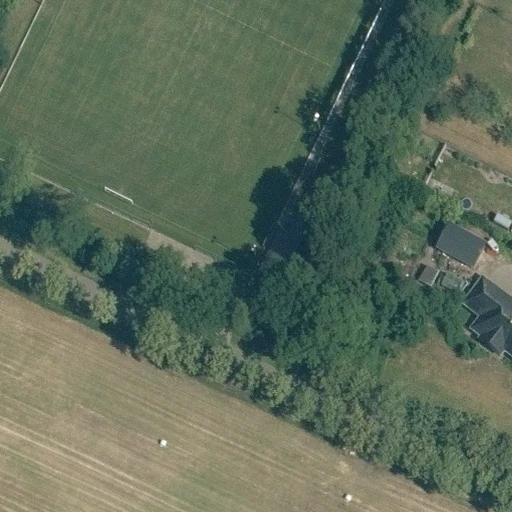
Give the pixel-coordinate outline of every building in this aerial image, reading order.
[(281,235),(262,275),(279,283),(276,289),(271,286),(264,299),(285,309),(322,232),(302,222),(293,241),(281,235)] [(444,223),(430,249),(469,270),(483,244),(444,223)] [(153,257),(144,277),(177,292),(186,272),(153,257)] [(429,289),(437,273),(425,267),(416,283),(429,289)] [(458,295),(463,282),(442,275),(437,287),(458,295)] [(483,282),(464,307),(481,320),(472,332),(482,340),(480,343),(500,358),(504,353),(511,359),(511,304),(508,301),(507,303),(483,284),(484,283),(483,282)] [(319,317),(307,342),(318,348),(330,322),(319,317)]
